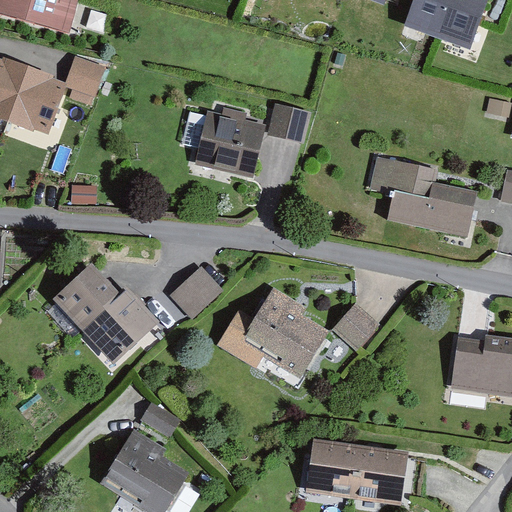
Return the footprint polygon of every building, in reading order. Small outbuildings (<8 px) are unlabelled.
[(0,0),(0,3),(76,29),(88,0),(0,0)] [(486,0),(421,0),(411,30),(468,50),(486,0)] [(62,89),(0,66),(0,118),(46,134),(62,89)] [(103,74),(80,66),(70,96),(93,104),(103,74)] [(308,125),(276,117),(272,131),(284,134),(281,147),(301,152),(308,125)] [(263,132),(212,120),(201,167),(252,179),(263,132)] [(434,179),(381,166),(375,190),(400,196),(392,226),(467,245),(478,201),(431,189),(434,179)] [(511,179),(503,208),(511,210),(511,179)] [(121,310),(94,278),(62,306),(112,366),(153,331),(129,302),(121,310)] [(218,295),(202,278),(177,301),(194,318),(218,295)] [(307,315),(277,297),(259,328),(242,319),(223,351),(261,373),(268,360),(302,380),(327,337),(302,323),(307,315)] [(374,326),(358,313),(339,338),(355,350),(374,326)] [(487,350),(462,347),(457,391),(511,397),(511,345),(488,343),(487,350)] [(178,421),(150,411),(144,428),(172,438),(178,421)] [(164,456),(137,441),(108,492),(143,511),(166,511),(184,481),(159,466),(164,456)] [(407,462),(318,452),(313,498),(402,508),(407,462)]
